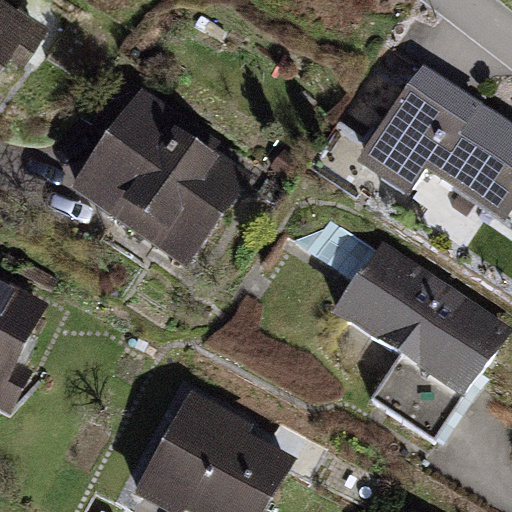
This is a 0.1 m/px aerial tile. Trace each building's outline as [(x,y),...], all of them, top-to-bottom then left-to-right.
[(0,0),(0,76),(38,19),(8,0),(0,0)] [(511,216),(511,124),(422,66),(359,164),(412,197),(430,169),(510,220),(511,216)] [(257,168),(140,93),(77,190),(194,265),(257,168)] [(324,218),(306,258),(365,284),(383,244),(324,218)] [(378,406),(447,447),(511,338),(511,325),(388,252),(343,328),(403,364),(378,406)] [(51,314),(0,287),(0,418),(11,424),(34,381),(20,373),(51,314)] [(256,433),(194,400),(135,509),(140,511),(276,511),(300,469),(251,442),(256,433)]
